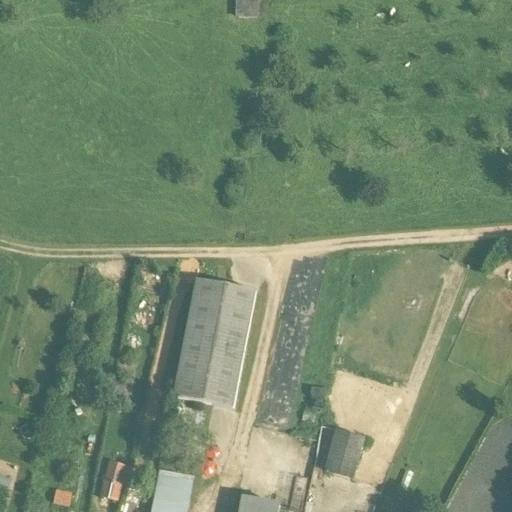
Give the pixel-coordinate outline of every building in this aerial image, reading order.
[(259,0),(237,0),(238,19),(260,18),(259,0)] [(256,294),(197,283),(174,401),(233,412),(256,294)] [(365,438),(336,433),(329,479),(358,483),(365,438)] [(405,472),(400,485),(407,488),(412,474),(405,472)] [(108,483),(105,482),(101,500),(116,503),(120,486),(117,485),(120,475),(110,473),(108,483)] [(150,511),(178,511),(185,482),(176,480),(158,476),(150,511)] [(75,494),(53,488),(49,503),(71,509),(75,494)] [(242,503),(240,511),(279,511),(280,511),(242,503)]
